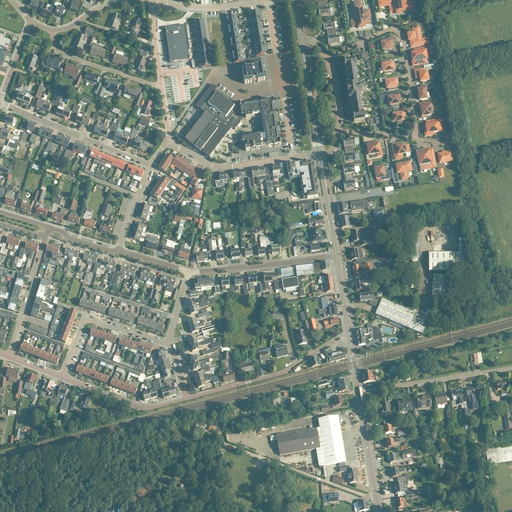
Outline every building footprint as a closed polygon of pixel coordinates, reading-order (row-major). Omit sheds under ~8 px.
[(72,0),(69,8),(76,11),(80,1),(77,0),(72,0)] [(388,0),(389,5),(389,6),(390,6),(390,8),(389,8),(390,8),(391,13),(390,13),(396,12),(396,14),(396,12),(401,11),(401,13),(402,13),(402,12),(415,9),(414,4),(414,3),(408,4),(408,5),(405,5),(405,3),(406,3),(405,0),(388,0)] [(39,8),(37,13),(40,14),(46,16),(48,11),(51,12),(52,10),(53,7),(53,5),(47,3),(46,6),(45,8),(39,6),(39,8)] [(53,7),(52,10),(55,11),(54,13),(60,16),(62,11),(64,6),(61,4),(60,6),(57,5),(54,4),(53,5),(53,7)] [(318,10),(319,17),(324,16),(330,15),(330,16),(330,15),(334,14),(333,8),(329,9),(329,8),(329,9),(327,9),(326,5),(319,6),(320,10),(318,11),(318,10)] [(351,22),(352,28),(358,27),(359,29),(364,28),(364,26),(369,25),(368,19),(367,20),(366,18),(370,17),(369,11),(362,12),(361,8),(361,7),(356,8),(356,9),(355,9),(356,13),(353,14),(354,20),(355,19),(355,21),(351,22)] [(116,30),(120,17),(113,14),(108,27),(116,30)] [(236,16),(226,17),(227,24),(243,22),(242,20),(240,21),(237,21),(236,16)] [(130,32),(137,35),(142,22),(135,19),(130,32)] [(328,34),(336,33),(334,33),(334,28),(335,28),(335,29),(334,21),(334,22),(323,24),(323,23),(324,30),(327,30),(328,34)] [(243,22),(227,24),(228,31),(238,29),(237,24),(240,23),(243,23),(243,22)] [(184,25),(165,28),(170,63),(190,60),(189,58),(189,55),(188,52),(184,25)] [(85,33),(92,36),(94,30),(87,27),(85,33)] [(411,48),(429,45),(428,39),(421,40),(419,28),(417,28),(415,28),(413,29),(414,34),(408,35),(409,41),(411,41),(411,42),(410,42),(411,48)] [(238,29),(228,31),(229,37),(245,35),(245,34),(242,34),(239,34),(238,29)] [(336,33),(328,34),(329,39),(328,39),(328,38),(327,38),(328,46),(329,46),(329,45),(339,43),(339,44),(340,44),(338,37),(335,37),(334,33),(336,33)] [(0,45),(7,48),(9,41),(4,39),(3,40),(1,39),(2,36),(0,35),(0,45)] [(74,47),(81,50),(86,37),(78,35),(74,47)] [(245,35),(229,37),(231,44),(240,42),(239,37),(242,36),(245,36),(245,35)] [(384,52),(384,53),(390,52),(390,51),(390,49),(393,49),(392,45),(393,44),(393,41),(388,42),(388,39),(389,39),(381,40),(382,43),(381,43),(381,46),(382,46),(383,51),(384,50),(384,52)] [(240,42),(231,44),(232,50),(247,48),(247,47),(244,47),(241,47),(240,42)] [(92,49),(90,54),(103,58),(105,53),(105,51),(100,49),(98,48),(99,46),(94,44),(93,46),(92,49)] [(252,51),(249,51),(249,52),(264,50),(265,50),(264,44),(263,44),(263,45),(254,46),(255,50),(252,51)] [(247,48),(232,50),(233,57),(242,55),(241,50),(244,49),(247,49),(247,48)] [(413,54),(412,54),(413,61),(412,62),(413,66),(419,65),(418,64),(423,64),(422,60),(426,60),(425,54),(428,53),(428,48),(419,50),(413,51),(413,54)] [(147,54),(142,52),(140,51),(139,54),(141,55),(140,57),(134,70),(142,72),(146,60),(145,59),(146,57),(147,54)] [(114,57),(113,62),(125,66),(127,62),(128,59),(122,57),(123,54),(117,52),(116,55),(115,54),(114,57)] [(38,58),(35,57),(30,55),(25,71),(32,73),(38,58)] [(242,55),(233,57),(234,63),(242,62),(243,62),(243,61),(242,55)] [(48,58),(46,63),(45,65),(58,70),(61,63),(48,58)] [(243,69),(242,69),(242,73),(243,73),(244,72),(245,75),(243,75),(243,78),(244,84),(253,83),(253,82),(253,81),(257,80),(257,81),(257,82),(266,80),(265,75),(264,71),(264,72),(263,72),(262,69),(264,69),(264,66),(262,66),(261,58),(249,60),(243,61),(243,62),(242,62),(243,69)] [(345,69),(356,67),(355,60),(344,62),(345,69)] [(384,74),(391,73),(390,71),(394,71),(393,66),(394,66),(393,63),(389,64),(389,61),(390,61),(382,62),(382,65),(381,65),(382,68),(383,68),(383,72),(384,72),(385,74),(384,74)] [(62,72),(60,77),(63,78),(65,73),(77,77),(80,70),(67,65),(64,73),(62,72)] [(346,75),(356,73),(355,67),(356,67),(345,69),(346,75)] [(421,82),(428,81),(428,80),(429,80),(430,79),(429,78),(429,77),(428,77),(427,73),(423,74),(423,70),(415,71),(416,79),(420,78),(421,82)] [(87,72),(85,77),(84,80),(97,84),(100,77),(87,72)] [(394,77),(385,79),(379,80),(380,84),(385,83),(385,85),(386,85),(387,89),(388,89),(388,91),(395,90),(394,88),(397,87),(397,83),(398,83),(398,82),(398,83),(397,80),(393,80),(392,78),(394,78),(394,77)] [(105,84),(104,87),(110,89),(111,90),(110,92),(116,94),(117,92),(118,89),(119,84),(107,80),(105,84)] [(358,86),(357,80),(347,81),(348,84),(346,85),(347,88),(358,86)] [(426,84),(420,85),(421,90),(418,90),(419,100),(427,99),(425,89),(427,89),(426,84)] [(186,139),(185,140),(193,145),(192,146),(202,153),(202,152),(210,158),(224,139),(230,132),(230,131),(232,128),(233,128),(229,125),(238,112),(238,107),(234,103),(216,90),(217,89),(212,85),(196,106),(206,113),(186,139)] [(360,95),(363,95),(361,85),(358,86),(347,88),(348,97),(360,95)] [(126,87),(125,92),(124,94),(136,99),(139,92),(126,87)] [(23,103),(27,91),(24,90),(23,94),(19,93),(17,100),(23,103)] [(27,91),(23,103),(29,105),(32,98),(28,96),(30,92),(27,91)] [(388,95),(379,97),(380,101),(388,100),(388,101),(388,102),(389,101),(390,106),(391,106),(391,107),(391,108),(398,107),(398,106),(397,106),(397,105),(400,104),(400,100),(401,100),(400,99),(400,97),(396,97),(395,95),(397,94),(388,95)] [(361,102),(360,95),(348,97),(349,100),(350,100),(351,103),(361,102)] [(42,110),(45,103),(47,97),(45,96),(44,99),(40,101),(39,100),(36,108),(42,110)] [(273,100),(238,106),(238,112),(229,124),(236,130),(241,123),(241,122),(242,119),(243,120),(247,120),(247,119),(262,116),(265,135),(242,139),(243,143),(244,143),(245,151),(281,146),(273,100)] [(146,101),(144,106),(141,114),(148,117),(153,104),(146,101)] [(45,103),(42,110),(49,112),(51,105),(45,103)] [(421,108),(422,118),(427,117),(427,116),(431,115),(430,110),(434,109),(432,103),(423,104),(424,108),(421,108)] [(62,117),(65,110),(66,106),(64,105),(62,109),(59,108),(56,115),(62,117)] [(65,110),(62,117),(68,120),(71,112),(65,110)] [(406,110),(401,110),(393,112),(394,115),(393,115),(393,118),(394,118),(394,122),(396,122),(396,124),(402,123),(402,121),(405,121),(404,116),(405,116),(405,114),(407,113),(406,110)] [(82,125),(85,117),(86,114),(83,113),(82,116),(78,115),(76,122),(82,125)] [(363,114),(353,116),(354,122),(365,121),(363,114)] [(7,115),(5,123),(12,125),(13,124),(15,125),(16,121),(14,120),(15,118),(7,115)] [(85,117),(82,125),(88,127),(91,119),(85,117)] [(441,126),(441,125),(440,120),(430,121),(431,125),(426,126),(426,130),(424,130),(425,136),(434,135),(434,133),(439,132),(437,132),(436,129),(438,128),(438,126),(441,126)] [(104,125),(100,135),(106,138),(109,131),(106,129),(108,126),(107,126),(109,122),(106,121),(104,125)] [(100,135),(104,125),(98,122),(97,126),(94,133),(100,135)] [(30,123),(28,128),(27,131),(33,133),(36,126),(30,123)] [(20,132),(13,129),(8,127),(7,131),(2,129),(0,135),(0,137),(7,140),(9,132),(14,133),(13,135),(21,137),(23,134),(20,133),(20,132)] [(44,138),(47,131),(41,129),(38,135),(44,138)] [(120,143),(124,132),(118,129),(117,132),(116,133),(114,140),(120,143)] [(47,131),(44,138),(43,142),(45,143),(47,139),(50,141),(53,134),(47,131)] [(124,132),(120,143),(126,145),(130,134),(124,132)] [(61,146),(64,139),(58,136),(55,143),(61,146)] [(64,139),(61,146),(68,148),(70,141),(64,139)] [(346,152),(354,151),(354,150),(352,151),(351,146),(355,146),(354,139),(353,139),(354,139),(343,141),(344,148),(345,147),(346,152)] [(140,150),(142,143),(136,140),(135,143),(134,143),(135,144),(133,148),(140,150)] [(19,146),(13,144),(8,143),(7,147),(0,144),(0,153),(2,154),(3,150),(8,151),(9,148),(17,151),(19,146)] [(142,143),(140,150),(146,152),(147,149),(151,151),(153,145),(149,144),(148,145),(142,143)] [(380,149),(379,144),(372,145),(371,143),(368,144),(368,146),(367,146),(369,155),(377,154),(377,157),(382,157),(381,149),(380,149)] [(79,153),(81,146),(75,144),(72,151),(79,153)] [(404,145),(400,146),(400,144),(392,145),(394,159),(395,160),(398,160),(403,159),(402,155),(406,154),(406,153),(410,153),(408,145),(404,146),(404,145)] [(81,146),(79,153),(85,156),(88,149),(81,146)] [(95,160),(98,153),(92,151),(89,157),(95,160)] [(354,151),(346,152),(347,156),(344,157),(343,157),(344,164),(345,164),(345,163),(350,163),(355,162),(356,162),(354,155),(353,155),(352,151),(354,151)] [(435,165),(433,154),(427,155),(426,153),(423,153),(423,152),(417,153),(417,154),(416,155),(417,160),(418,159),(420,171),(421,171),(420,168),(425,167),(426,169),(429,169),(429,166),(435,165)] [(99,165),(103,155),(98,153),(95,160),(94,163),(99,165)] [(452,161),(451,153),(438,155),(440,163),(452,161)] [(105,167),(109,157),(103,155),(99,165),(105,167)] [(112,166),(114,160),(109,157),(105,167),(106,164),(112,166)] [(177,169),(183,160),(180,158),(180,159),(177,157),(171,165),(177,169)] [(117,169),(120,162),(114,160),(112,166),(117,169)] [(183,173),(189,165),(186,163),(186,162),(183,160),(177,169),(183,173)] [(167,169),(169,166),(162,161),(161,162),(162,163),(160,165),(167,169)] [(120,162),(117,169),(123,171),(126,164),(120,162)] [(292,165),(286,166),(288,177),(289,177),(289,181),(300,179),(303,199),(307,199),(318,197),(318,195),(317,189),(317,187),(316,181),(315,179),(314,173),(314,171),(313,165),(313,162),(308,163),(302,164),(299,164),(295,165),(295,164),(292,165)] [(392,169),(391,169),(394,184),(396,191),(400,190),(398,183),(397,174),(398,174),(400,173),(401,178),(402,180),(408,179),(407,172),(408,172),(410,172),(410,171),(412,170),(411,167),(410,167),(409,164),(404,164),(404,163),(405,163),(404,163),(401,163),(401,164),(402,164),(402,165),(397,166),(398,170),(396,170),(396,171),(392,172),(392,169)] [(189,177),(195,168),(193,166),(192,167),(189,165),(183,173),(189,177)] [(133,178),(137,169),(129,166),(127,173),(132,175),(131,177),(133,178)] [(279,166),(272,167),(274,181),(278,180),(277,177),(284,176),(283,168),(280,169),(280,168),(279,166)] [(346,179),(354,178),(352,178),(351,174),(355,173),(355,174),(355,173),(354,166),(353,166),(353,167),(343,168),(344,175),(345,175),(346,179)] [(194,180),(196,177),(199,172),(196,170),(197,169),(195,168),(189,177),(194,180)] [(264,168),(258,169),(259,177),(259,180),(259,181),(266,180),(265,176),(264,169),(264,168)] [(382,180),(389,179),(388,172),(384,173),(384,168),(380,169),(380,168),(374,169),(376,180),(376,179),(381,179),(382,181),(382,180)] [(137,169),(133,178),(134,176),(142,179),(144,172),(137,169)] [(258,169),(251,170),(252,175),(252,178),(256,177),(257,181),(257,185),(260,185),(259,181),(259,180),(259,177),(258,169)] [(218,184),(216,189),(219,190),(220,188),(222,188),(224,183),(223,181),(227,180),(226,179),(226,174),(218,175),(219,180),(219,181),(218,184)] [(160,180),(159,182),(167,187),(170,189),(173,184),(170,182),(171,180),(166,176),(164,178),(163,177),(162,177),(161,180),(160,180)] [(194,180),(191,184),(194,187),(195,186),(196,186),(195,189),(194,189),(192,198),(201,200),(204,185),(199,184),(197,183),(200,179),(196,177),(194,180)] [(354,178),(346,179),(347,184),(343,184),(344,191),(345,191),(355,189),(354,182),(354,183),(353,183),(352,178),(354,178)] [(269,181),(266,182),(267,188),(268,197),(274,196),(273,187),(272,182),(270,182),(269,181)] [(164,191),(167,187),(159,182),(158,183),(158,184),(156,187),(164,191)] [(176,183),(174,185),(183,191),(185,189),(176,183)] [(161,196),(164,191),(156,187),(155,189),(154,189),(153,191),(161,196)] [(7,190),(5,199),(6,199),(5,204),(15,207),(16,203),(16,202),(13,201),(13,198),(12,198),(14,193),(7,190)] [(39,193),(36,202),(42,203),(46,192),(40,190),(39,193)] [(159,198),(161,196),(153,191),(152,192),(152,193),(150,196),(151,196),(148,202),(149,202),(151,203),(158,205),(162,200),(159,198)] [(352,217),(352,216),(352,213),(352,212),(368,209),(367,200),(350,203),(346,204),(345,203),(337,204),(339,215),(340,219),(351,217),(352,217)] [(308,202),(293,204),(293,207),(298,207),(299,209),(308,208),(309,214),(313,213),(316,213),(321,212),(320,204),(315,205),(311,205),(308,206),(308,202)] [(192,203),(190,213),(198,215),(200,205),(192,203)] [(22,204),(20,209),(30,212),(32,207),(22,204)] [(139,211),(153,215),(153,214),(148,212),(150,207),(141,204),(139,208),(140,208),(139,211)] [(111,207),(104,205),(101,215),(108,217),(111,207)] [(38,209),(37,209),(36,214),(46,217),(48,212),(49,212),(50,208),(45,206),(44,211),(38,209)] [(85,214),(83,219),(86,220),(88,215),(91,216),(93,210),(87,208),(85,214)] [(65,217),(66,212),(67,210),(62,209),(59,215),(53,213),(52,219),(62,222),(63,217),(65,217)] [(152,217),(153,215),(139,211),(138,214),(137,214),(136,218),(146,221),(148,215),(152,217)] [(177,211),(174,221),(180,223),(179,226),(184,228),(187,215),(177,211)] [(78,224),(80,219),(70,216),(68,221),(78,224)] [(352,223),(351,217),(340,219),(341,229),(346,228),(355,226),(354,222),(352,223)] [(201,230),(203,221),(195,219),(194,224),(197,224),(196,229),(201,230)] [(85,221),(84,226),(94,229),(96,224),(85,221)] [(113,223),(109,222),(107,227),(101,225),(100,231),(110,234),(111,229),(112,229),(113,223)] [(292,224),(287,224),(287,228),(288,232),(292,232),(291,227),(294,227),(299,226),(299,225),(299,223),(292,224)] [(134,225),(133,229),(134,229),(133,232),(146,236),(147,235),(142,233),(144,228),(139,226),(134,225)] [(359,231),(352,233),(354,242),(358,242),(358,247),(364,246),(366,246),(366,240),(363,241),(360,241),(359,235),(364,234),(364,235),(371,234),(371,233),(377,232),(377,228),(370,229),(370,230),(359,232),(359,231)] [(131,235),(130,239),(140,242),(140,241),(139,241),(140,239),(145,240),(146,238),(146,236),(133,232),(132,235),(131,235)] [(147,236),(145,244),(147,244),(146,247),(155,250),(156,250),(158,246),(158,245),(159,240),(147,236)] [(279,243),(274,243),(274,240),(271,241),(270,238),(266,239),(266,241),(267,247),(271,246),(272,255),(280,254),(280,251),(280,250),(279,250),(279,243)] [(14,239),(11,251),(14,251),(15,246),(18,247),(20,241),(14,239)] [(458,239),(459,253),(429,254),(429,272),(471,271),(466,239),(458,239)] [(163,247),(163,248),(162,252),(172,255),(175,246),(172,245),(173,243),(167,241),(165,248),(163,247)] [(267,247),(266,241),(261,242),(261,246),(260,246),(261,249),(257,250),(258,256),(265,255),(264,247),(267,247)] [(30,256),(29,258),(32,258),(32,257),(33,255),(34,252),(37,253),(39,247),(33,245),(29,256),(30,256)] [(45,258),(44,261),(49,262),(50,259),(51,256),(52,253),(54,247),(47,245),(46,251),(49,252),(48,255),(47,257),(47,258),(45,258)] [(188,260),(190,255),(189,255),(190,251),(184,249),(185,246),(182,245),(180,252),(178,257),(188,260)] [(239,258),(239,253),(238,246),(234,247),(235,251),(231,251),(231,256),(231,257),(232,259),(239,258)] [(51,256),(50,259),(56,261),(57,259),(60,260),(62,253),(59,252),(60,249),(54,247),(52,253),(51,256)] [(224,260),(223,255),(223,248),(219,249),(219,252),(216,253),(217,261),(224,260)] [(22,259),(25,250),(21,249),(19,259),(17,266),(16,267),(16,269),(18,269),(21,259),(22,259)] [(70,259),(72,251),(66,249),(64,255),(69,256),(68,258),(70,259)] [(356,263),(365,262),(365,258),(362,258),(361,249),(350,251),(351,260),(355,260),(356,263)] [(66,273),(65,275),(67,276),(69,268),(71,265),(72,261),(76,262),(79,263),(81,256),(78,255),(79,253),(72,251),(70,259),(69,261),(67,268),(66,273)] [(207,252),(202,253),(204,262),(211,262),(210,257),(210,254),(207,255),(207,252)] [(89,265),(91,257),(85,255),(83,260),(87,262),(86,264),(89,265)] [(91,257),(89,265),(91,265),(92,263),(96,264),(98,259),(91,257)] [(366,274),(366,275),(378,273),(377,270),(386,269),(385,262),(382,262),(381,259),(365,262),(356,263),(352,264),(354,273),(358,272),(359,273),(363,272),(364,274),(366,274)] [(107,270),(110,262),(103,260),(100,270),(105,271),(105,270),(107,270)] [(114,272),(115,269),(116,264),(110,262),(107,270),(114,272)] [(296,267),(297,278),(305,277),(322,274),(322,272),(328,271),(328,273),(330,273),(329,262),(312,265),(296,267)] [(127,275),(129,268),(122,266),(120,271),(120,273),(119,277),(123,278),(124,274),(127,275)] [(129,268),(127,275),(134,278),(136,270),(129,268)] [(293,270),(281,271),(281,279),(294,278),(293,270)] [(147,282),(149,274),(142,272),(140,280),(147,282)] [(15,280),(23,282),(25,276),(19,274),(19,275),(16,274),(13,273),(12,276),(14,277),(14,279),(15,279),(15,280)] [(149,274),(147,282),(154,284),(156,277),(149,274)] [(272,275),(264,275),(263,276),(265,290),(269,289),(268,283),(272,282),(272,275)] [(252,277),(248,277),(249,282),(250,292),(253,291),(253,284),(257,283),(256,276),(252,277)] [(325,283),(332,282),(331,276),(319,278),(320,280),(319,281),(318,282),(318,283),(319,284),(325,283)] [(446,301),(448,277),(433,276),(431,300),(446,301)] [(166,288),(169,280),(162,278),(159,285),(166,288)] [(242,278),(234,279),(235,284),(235,292),(238,291),(238,286),(242,286),(242,288),(243,287),(244,295),(248,296),(246,283),(242,283),(242,278)] [(299,288),(297,278),(282,280),(282,285),(283,290),(299,288)] [(221,280),(222,285),(222,292),(226,291),(225,287),(229,286),(230,292),(233,292),(233,284),(229,284),(229,279),(221,280)] [(21,288),(23,282),(15,280),(14,283),(10,282),(9,285),(21,288)] [(40,287),(49,289),(50,286),(53,287),(54,286),(55,287),(56,284),(54,284),(48,282),(42,280),(40,287)] [(169,280),(166,288),(165,292),(172,294),(176,283),(169,280)] [(371,286),(370,281),(370,280),(361,281),(362,283),(355,284),(357,291),(363,290),(363,287),(371,286)] [(201,289),(205,288),(204,281),(194,282),(195,291),(190,292),(190,295),(197,295),(197,291),(202,291),(201,289)] [(332,282),(325,283),(325,286),(321,286),(321,290),(326,289),(327,293),(334,292),(332,282)] [(19,294),(21,288),(9,285),(8,288),(14,290),(13,292),(19,294)] [(48,292),(49,289),(40,287),(38,293),(44,294),(47,295),(50,296),(51,293),(48,292)] [(18,300),(19,294),(13,292),(12,295),(7,294),(6,295),(0,293),(0,292),(0,294),(12,298),(18,300)] [(0,298),(8,301),(7,303),(10,304),(16,306),(18,300),(12,298),(0,294),(0,298)] [(374,300),(373,294),(359,295),(360,302),(370,301),(374,300)] [(192,301),(187,302),(189,309),(207,303),(209,303),(208,298),(207,295),(202,296),(203,299),(198,301),(198,303),(195,304),(194,300),(192,301)] [(328,298),(321,299),(324,318),(327,318),(333,317),(338,316),(336,307),(331,308),(329,308),(328,298)] [(413,312),(382,299),(374,300),(370,301),(371,306),(378,309),(375,315),(377,316),(379,317),(380,317),(409,329),(415,331),(418,333),(422,335),(429,319),(424,317),(416,314),(417,312),(414,310),(413,312)] [(86,309),(88,302),(82,300),(81,302),(79,307),(86,309)] [(92,311),(94,304),(88,302),(86,309),(92,311)] [(207,303),(189,309),(191,315),(198,313),(197,310),(208,306),(207,303)] [(98,313),(100,306),(94,304),(92,311),(98,313)] [(283,308),(273,305),(272,320),(283,321),(283,313),(283,308)] [(100,306),(98,313),(104,315),(107,308),(100,306)] [(117,311),(115,318),(121,320),(123,313),(120,312),(121,309),(118,308),(117,311)] [(115,318),(117,311),(110,309),(110,311),(108,316),(115,318)] [(68,316),(75,319),(77,313),(71,310),(68,316)] [(38,315),(39,312),(33,311),(31,317),(37,318),(40,319),(43,320),(44,317),(38,315)] [(13,314),(8,312),(7,312),(5,318),(12,320),(13,314)] [(127,322),(129,315),(123,313),(121,320),(127,322)] [(161,313),(160,319),(159,320),(163,321),(164,319),(167,319),(168,315),(161,313)] [(129,315),(127,322),(133,324),(136,317),(129,315)] [(72,325),(75,319),(68,316),(66,322),(72,325)] [(143,327),(146,320),(139,318),(137,325),(143,327)] [(193,320),(188,321),(190,327),(200,324),(199,321),(196,322),(195,319),(193,320)] [(331,328),(331,326),(339,325),(338,319),(323,322),(324,326),(325,325),(326,329),(331,328)] [(150,329),(152,322),(146,320),(143,327),(150,329)] [(317,333),(316,328),(314,320),(307,321),(311,338),(315,337),(314,334),(317,333)] [(70,331),(72,325),(66,322),(64,329),(70,331)] [(156,331),(158,324),(152,322),(150,329),(156,331)] [(200,324),(190,327),(192,334),(199,332),(198,328),(204,327),(203,323),(200,324)] [(158,324),(156,331),(162,333),(164,326),(158,324)] [(357,337),(380,333),(380,328),(366,330),(366,331),(363,331),(361,331),(356,332),(357,337)] [(68,337),(70,331),(64,329),(61,335),(68,337)] [(96,338),(98,332),(92,330),(90,336),(96,338)] [(307,344),(306,339),(304,331),(295,333),(298,346),(307,344)] [(102,340),(104,334),(98,332),(96,338),(102,340)] [(380,333),(357,337),(358,346),(363,346),(366,345),(365,341),(368,340),(368,341),(373,340),(373,341),(381,340),(380,333)] [(109,342),(111,336),(104,334),(102,340),(105,341),(104,345),(107,346),(109,342)] [(65,343),(68,337),(61,335),(59,341),(65,343)] [(111,336),(109,342),(115,344),(117,338),(111,336)] [(223,337),(218,338),(219,343),(211,346),(212,349),(222,346),(223,337)] [(190,346),(204,342),(203,339),(197,341),(196,338),(189,340),(190,346)] [(125,347),(127,341),(121,339),(120,342),(119,342),(120,343),(119,345),(122,347),(121,350),(124,351),(125,347)] [(130,352),(133,343),(127,341),(125,347),(128,348),(127,351),(130,352)] [(204,342),(190,346),(192,352),(197,351),(199,350),(198,347),(202,346),(209,344),(209,341),(204,342)] [(26,353),(29,347),(29,345),(23,342),(22,345),(20,351),(26,353)] [(137,354),(140,345),(133,343),(130,352),(137,354)] [(137,354),(136,355),(143,357),(144,353),(146,347),(140,345),(137,354)] [(32,356),(36,346),(35,349),(29,347),(26,353),(32,356)] [(38,358),(42,349),(41,352),(38,351),(39,348),(36,346),(32,356),(38,358)] [(281,346),(274,347),(275,350),(276,353),(277,358),(284,356),(286,356),(288,355),(286,351),(285,346),(281,347),(281,346)] [(146,347),(144,353),(147,354),(146,357),(149,358),(150,355),(152,349),(146,347)] [(208,351),(202,352),(203,356),(214,353),(214,352),(218,351),(218,352),(222,351),(222,347),(219,347),(219,348),(214,350),(213,349),(208,351)] [(45,360),(49,349),(47,354),(44,353),(45,350),(42,349),(38,358),(45,360)] [(51,363),(53,357),(50,355),(52,351),(50,351),(51,349),(49,349),(45,360),(51,363)] [(258,362),(255,353),(254,349),(252,349),(253,354),(252,354),(254,358),(247,360),(248,363),(239,365),(240,367),(242,374),(253,371),(251,364),(255,363),(258,362)] [(255,353),(258,362),(260,361),(261,362),(269,360),(268,356),(270,355),(270,352),(269,349),(262,351),(255,353)] [(156,361),(159,361),(166,359),(164,352),(161,353),(161,350),(155,351),(156,354),(157,355),(154,355),(156,361)] [(88,361),(90,355),(84,352),(81,358),(88,361)] [(104,353),(103,358),(109,360),(110,358),(111,354),(105,352),(104,353)] [(332,357),(329,358),(330,363),(335,362),(336,363),(338,362),(339,361),(346,359),(345,354),(342,355),(341,352),(332,355),(332,357)] [(120,364),(121,361),(122,359),(115,356),(113,362),(120,364)] [(191,365),(198,363),(196,356),(189,358),(191,365)] [(53,357),(51,363),(57,365),(59,359),(53,357)] [(312,368),(320,366),(318,358),(310,360),(312,368)] [(161,367),(167,365),(166,359),(159,361),(161,367)] [(201,371),(210,369),(209,366),(206,367),(205,364),(209,363),(208,360),(198,363),(191,365),(193,371),(200,369),(201,371)] [(82,375),(85,369),(81,368),(83,365),(79,364),(76,373),(82,375)] [(139,365),(137,371),(143,373),(145,367),(139,365)] [(162,373),(169,371),(167,365),(161,367),(162,373)] [(8,369),(7,374),(6,377),(9,378),(8,381),(16,383),(19,372),(8,369)] [(88,377),(91,371),(85,369),(82,375),(88,377)] [(233,374),(232,374),(231,370),(225,372),(225,373),(219,375),(220,379),(223,379),(224,383),(234,381),(233,374)] [(94,380),(97,373),(91,371),(88,377),(94,380)] [(169,371),(162,373),(163,376),(160,377),(161,378),(161,380),(163,380),(164,380),(171,378),(169,371)] [(100,382),(103,376),(97,373),(94,380),(100,382)] [(212,378),(218,376),(216,376),(211,378),(210,375),(202,377),(201,374),(194,376),(196,382),(210,378),(212,378)] [(27,380),(24,389),(28,391),(30,391),(34,382),(36,378),(29,375),(27,380)] [(103,376),(100,382),(107,384),(109,378),(103,376)] [(210,378),(196,382),(198,389),(205,386),(204,383),(212,380),(213,384),(220,382),(218,376),(212,378),(210,378)] [(116,388),(119,382),(116,381),(117,379),(114,377),(110,386),(116,388)] [(125,384),(122,383),(124,380),(120,378),(119,382),(116,388),(123,391),(125,384)] [(168,390),(170,398),(176,396),(174,388),(171,389),(169,383),(172,382),(171,378),(164,380),(163,380),(164,383),(165,383),(168,390)] [(133,383),(129,382),(127,381),(125,384),(123,391),(129,393),(131,387),(132,385),(133,383)] [(343,382),(333,383),(333,386),(337,385),(338,386),(338,389),(349,388),(348,381),(343,382)] [(44,385),(43,386),(44,386),(43,390),(50,393),(49,396),(52,397),(54,391),(51,390),(54,385),(46,382),(45,385),(44,385)] [(496,384),(497,390),(501,390),(501,395),(506,395),(507,399),(511,398),(511,394),(507,394),(506,389),(505,382),(496,384)] [(131,387),(129,393),(135,395),(137,389),(134,388),(135,386),(132,385),(131,387)] [(68,390),(62,388),(61,387),(59,392),(57,397),(60,399),(62,396),(65,397),(66,394),(66,395),(67,394),(67,393),(68,390)] [(149,392),(151,400),(157,398),(155,390),(152,392),(151,388),(148,388),(149,392)] [(476,402),(474,394),(474,389),(466,390),(467,397),(470,397),(470,400),(471,400),(473,411),(478,410),(477,402),(476,402)] [(163,399),(170,398),(168,390),(161,392),(163,399)] [(35,399),(37,393),(30,391),(28,391),(26,395),(32,396),(31,398),(35,399)] [(459,392),(451,393),(452,398),(452,401),(451,401),(452,407),(459,406),(459,405),(462,405),(462,400),(461,396),(461,391),(459,391),(459,392)] [(140,392),(138,397),(141,398),(143,397),(144,402),(151,400),(149,392),(142,394),(143,393),(140,392)] [(438,395),(434,395),(435,400),(436,406),(443,405),(447,404),(446,399),(445,394),(441,394),(441,395),(438,395)] [(87,410),(90,403),(92,399),(84,396),(82,401),(81,401),(79,407),(87,410)] [(431,407),(430,401),(429,396),(425,397),(425,398),(423,398),(417,399),(418,409),(431,407)] [(341,398),(336,399),(331,400),(333,408),(340,407),(340,406),(342,406),(341,398)] [(411,411),(410,404),(409,399),(405,400),(405,401),(403,402),(403,401),(398,402),(399,413),(411,411)] [(60,410),(61,410),(60,414),(65,416),(67,413),(66,412),(68,408),(69,402),(64,400),(60,410)] [(511,428),(511,427),(508,406),(508,401),(502,402),(506,429),(511,428)] [(389,404),(381,405),(382,414),(390,412),(389,404)] [(318,412),(312,413),(312,415),(330,412),(329,406),(318,408),(318,412)] [(318,420),(319,429),(276,436),(280,456),(316,450),(319,467),(346,462),(338,417),(318,420)] [(393,420),(383,422),(384,423),(385,427),(384,427),(385,434),(391,434),(395,433),(394,428),(398,428),(397,425),(394,426),(393,420)] [(195,428),(195,431),(199,432),(200,429),(204,431),(206,425),(197,422),(195,428)] [(211,425),(208,431),(217,435),(219,432),(223,432),(223,426),(220,426),(220,429),(217,428),(211,425)] [(16,430),(14,439),(19,440),(23,440),(24,436),(20,435),(20,431),(16,430)] [(404,442),(403,438),(387,441),(388,448),(393,448),(393,444),(404,442)] [(511,461),(511,444),(485,449),(488,465),(511,461)] [(389,456),(388,457),(388,460),(390,460),(390,464),(395,463),(397,463),(396,462),(403,461),(403,460),(413,458),(412,452),(395,455),(394,455),(389,456)] [(350,484),(358,482),(356,470),(349,471),(349,467),(339,468),(340,473),(346,472),(347,476),(348,476),(350,484)] [(397,469),(396,469),(391,470),(393,478),(399,477),(398,473),(405,472),(404,468),(397,469)] [(406,483),(406,482),(402,482),(402,484),(394,485),(395,495),(404,493),(402,484),(406,483)] [(338,494),(322,496),(323,504),(339,502),(338,494)] [(401,500),(396,501),(398,509),(398,508),(399,511),(404,510),(403,508),(406,507),(405,499),(401,500)] [(360,503),(361,511),(362,511),(364,511),(369,510),(368,502),(363,502),(360,503)]
